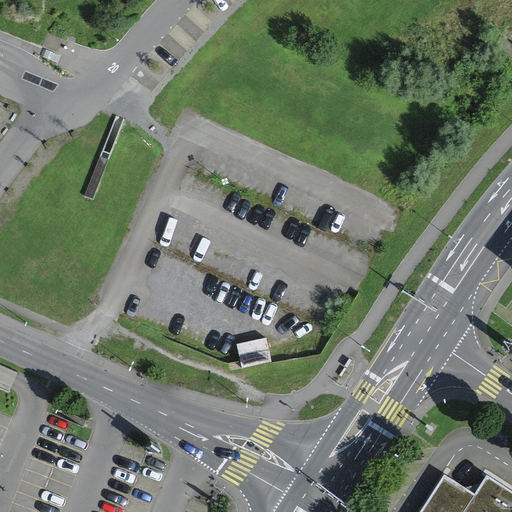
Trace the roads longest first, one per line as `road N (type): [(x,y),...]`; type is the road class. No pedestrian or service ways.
road 1 (residential): [(171,0),(97,86),(14,144),(0,165)]
road 2 (tertiary): [(321,486),(311,449),(132,399)]
road 3 (tertiary): [(132,399),(286,493),(321,486)]
road 4 (primary): [(321,486),(422,331)]
road 5 (primary): [(422,331),(511,204)]
road 6 (tertiary): [(0,340),(132,399)]
